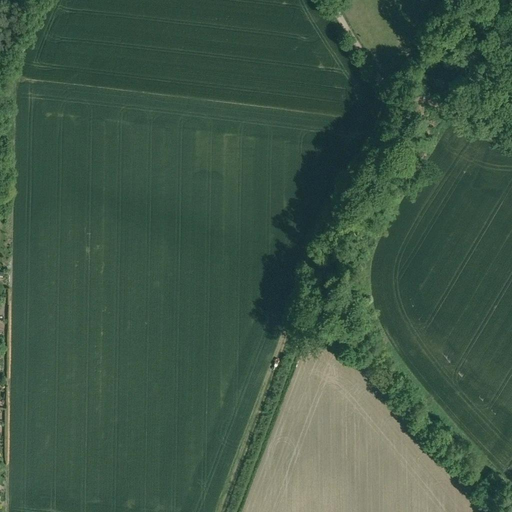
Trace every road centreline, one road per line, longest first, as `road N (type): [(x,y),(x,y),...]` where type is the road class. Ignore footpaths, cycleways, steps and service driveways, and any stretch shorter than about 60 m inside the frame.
road 1 (track): [(391,99),(330,199),(223,511)]
road 2 (track): [(331,0),(391,99),(511,139)]
